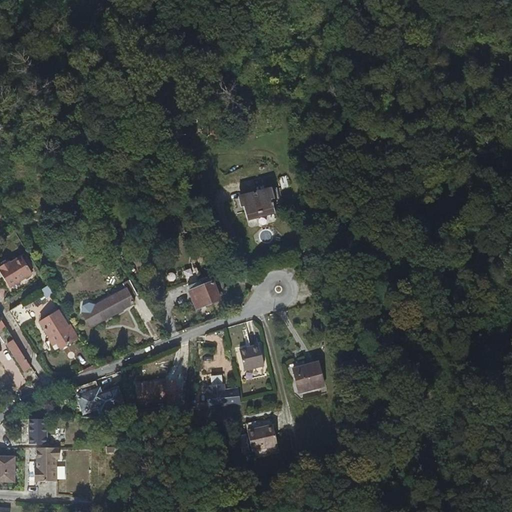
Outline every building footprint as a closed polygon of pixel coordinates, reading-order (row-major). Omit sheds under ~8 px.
[(281,155),(278,144),(258,149),(261,160),(281,155)] [(274,198),(272,188),(239,197),(242,207),(245,207),(248,220),(275,213),(271,199),(274,198)] [(21,257),(10,264),(7,265),(6,263),(0,266),(0,272),(9,288),(32,274),(21,257)] [(7,265),(10,264),(6,258),(0,261),(0,266),(6,263),(7,265)] [(196,268),(166,271),(168,286),(198,282),(196,268)] [(137,295),(129,281),(125,284),(127,288),(94,307),(102,321),(135,303),(132,298),(137,295)] [(213,283),(191,292),(198,308),(220,299),(213,283)] [(52,293),(49,287),(42,291),(47,297),(52,293)] [(19,295),(6,304),(17,322),(30,314),(19,295)] [(68,343),(79,337),(61,308),(59,309),(52,314),(41,321),(55,343),(58,341),(61,345),(67,342),(68,343)] [(225,350),(235,350),(235,336),(226,336),(225,350)] [(24,371),(31,366),(15,340),(7,345),(24,371)] [(265,367),(260,344),(240,349),(245,371),(265,367)] [(294,369),(303,366),(302,361),(287,364),(291,381),(297,379),(294,369)] [(318,362),(303,366),(294,369),(297,379),(300,393),(325,386),(318,362)] [(137,385),(151,384),(150,374),(136,375),(137,385)] [(72,390),(76,402),(79,401),(84,413),(99,408),(102,407),(103,410),(122,404),(117,389),(107,393),(108,395),(102,398),(101,395),(95,381),(72,390)] [(166,383),(151,384),(137,385),(139,398),(154,396),(155,402),(168,401),(166,383)] [(224,390),(223,385),(212,386),(212,391),(208,392),(209,405),(228,403),(227,390),(224,390)] [(256,422),(248,424),(255,452),(280,446),(274,422),(257,425),(256,422)] [(46,441),(46,426),(31,426),(31,441),(46,441)] [(63,459),(63,448),(37,448),(37,449),(39,449),(39,469),(38,469),(38,482),(60,481),(59,459),(63,459)] [(16,458),(0,457),(0,482),(15,483),(16,458)]
